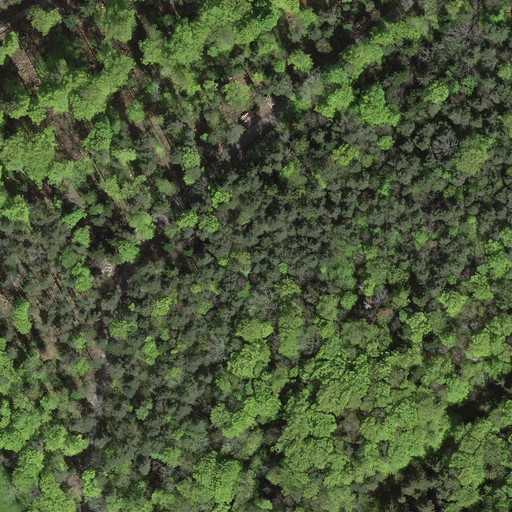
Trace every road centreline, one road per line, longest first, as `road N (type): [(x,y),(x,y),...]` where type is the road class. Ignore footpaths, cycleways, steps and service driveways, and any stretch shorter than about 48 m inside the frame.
road 1 (residential): [(409,0),(218,165),(130,263),(98,411),(92,511)]
road 2 (track): [(511,359),(446,408),(364,511)]
